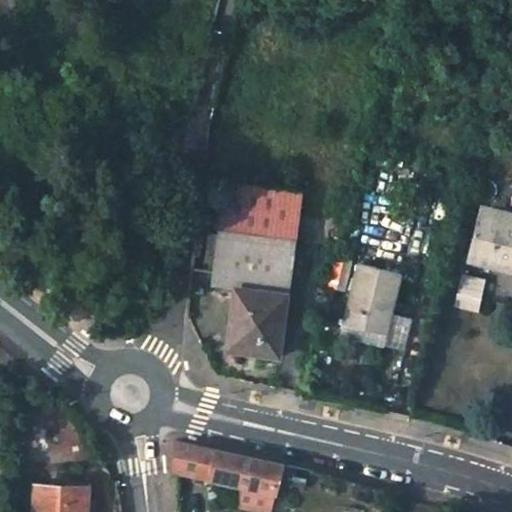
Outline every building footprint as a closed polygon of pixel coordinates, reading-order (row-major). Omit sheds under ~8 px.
[(226,183),(213,285),(234,288),(286,295),(299,192),(226,183)] [(511,221),(479,213),(469,257),(511,267),(511,221)] [(358,265),(343,324),(386,335),(401,276),(358,265)] [(234,288),(226,351),(277,358),(286,295),(234,288)] [(480,299),(458,293),(454,306),(477,312),(480,299)] [(187,499),(192,446),(174,442),(175,497),(187,499)] [(218,452),(211,479),(213,479),(245,486),(274,492),(281,466),(218,452)] [(289,496),(295,469),(281,466),(274,492),(289,496)] [(213,479),(208,502),(216,498),(240,503),(245,486),(213,479)] [(33,484),(31,511),(85,511),(87,486),(33,484)]
